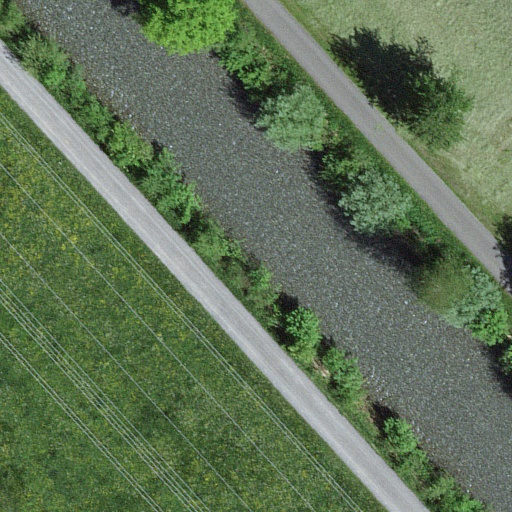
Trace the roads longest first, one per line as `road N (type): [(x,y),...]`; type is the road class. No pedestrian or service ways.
road 1 (track): [(0,76),(395,511)]
road 2 (track): [(511,282),(255,0)]
